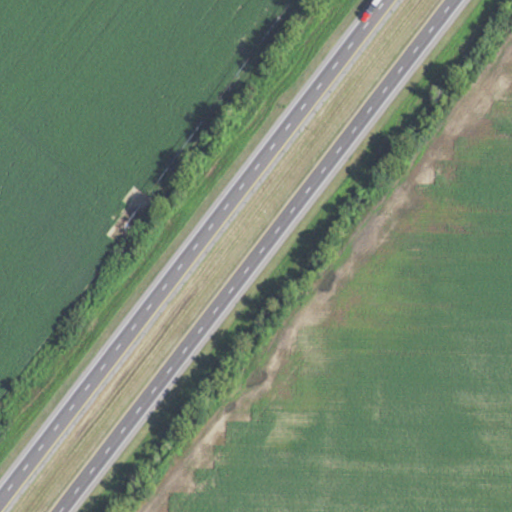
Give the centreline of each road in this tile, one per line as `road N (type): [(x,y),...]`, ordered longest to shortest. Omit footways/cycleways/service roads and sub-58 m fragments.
road 1 (motorway): [(60,511),(454,0)]
road 2 (motorway): [(382,0),(0,496)]
